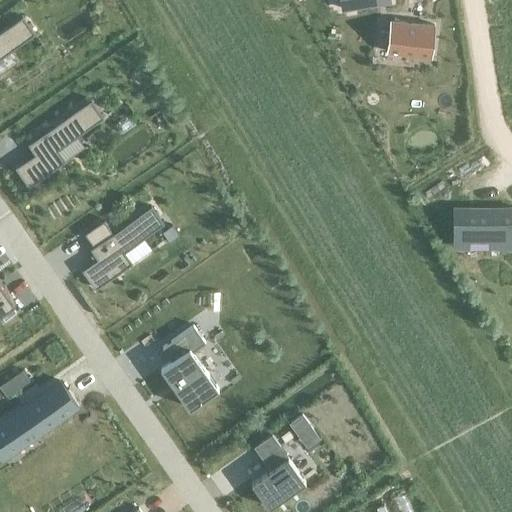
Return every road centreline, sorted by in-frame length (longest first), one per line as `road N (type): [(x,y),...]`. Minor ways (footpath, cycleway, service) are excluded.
road 1 (residential): [(0,218),(205,511)]
road 2 (residential): [(470,0),(487,108),(511,149)]
